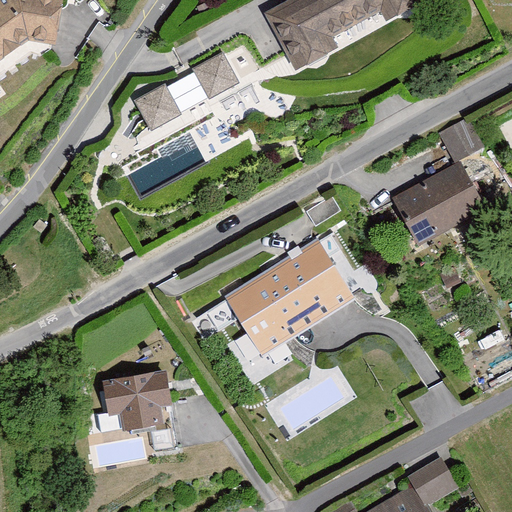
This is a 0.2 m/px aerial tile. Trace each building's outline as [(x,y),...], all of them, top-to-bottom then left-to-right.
[(0,0),(0,60),(28,41),(56,45),(62,0),(0,0)] [(297,0),(266,16),(297,76),(340,54),(331,36),(386,8),(394,24),(433,3),(430,0),(297,0)] [(227,50),(196,66),(213,98),(244,82),(227,50)] [(138,101),(159,131),(188,110),(166,80),(138,101)] [(441,132),(456,161),(484,146),(469,117),(441,132)] [(164,182),(154,164),(131,176),(141,194),(164,182)] [(464,165),(395,204),(421,250),(490,211),(464,165)] [(362,303),(326,242),(229,299),(265,359),(362,303)] [(170,402),(165,372),(104,382),(109,412),(123,410),(125,427),(161,421),(158,404),(170,402)] [(409,491),(375,511),(436,511),(468,492),(443,453),(401,479),(409,491)]
